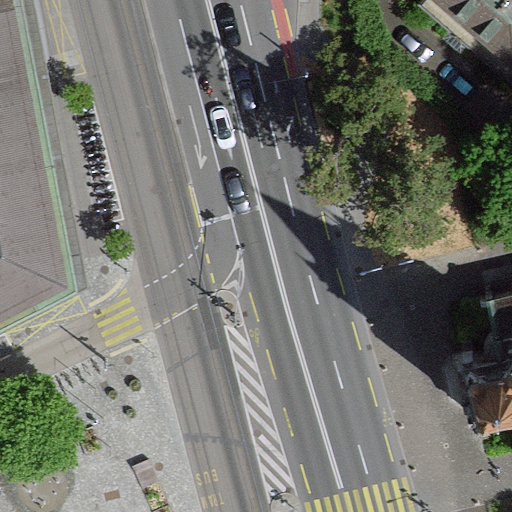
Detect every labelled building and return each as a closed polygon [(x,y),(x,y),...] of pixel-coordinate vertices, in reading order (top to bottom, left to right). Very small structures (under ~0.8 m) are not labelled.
[(0,0),(0,166),(47,157),(16,0),(0,0)] [(511,0),(452,0),(511,52),(511,0)] [(0,307),(67,273),(47,157),(0,166),(0,307)] [(511,327),(511,290),(488,296),(497,331),(511,327)] [(511,327),(497,331),(500,352),(511,349),(511,398),(511,399),(511,403),(511,327)] [(511,349),(500,352),(477,356),(486,402),(511,399),(511,398),(511,349)]
